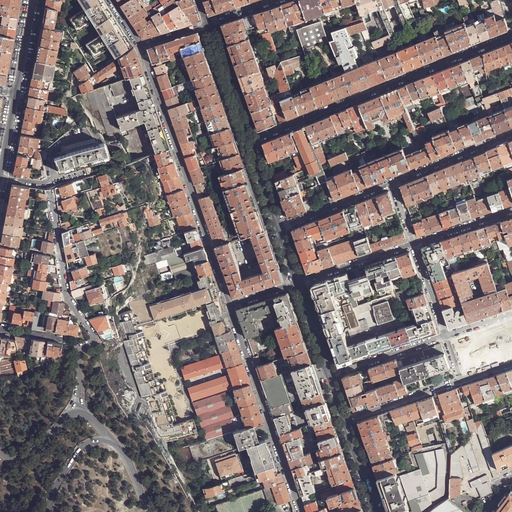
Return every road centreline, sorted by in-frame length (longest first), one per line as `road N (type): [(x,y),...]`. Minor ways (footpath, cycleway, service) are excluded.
road 1 (trunk): [(0,19),(232,274),(404,408),(511,462)]
road 2 (trunk): [(511,462),(404,408),(232,274),(0,19)]
road 3 (residential): [(511,37),(248,142)]
road 4 (residential): [(140,46),(230,306)]
road 5 (residential): [(77,411),(78,351),(93,336),(66,295),(51,194)]
road 6 (residential): [(230,306),(300,511)]
road 7 (residential): [(393,183),(511,135)]
road 8 (tertiary): [(248,142),(208,24)]
road 9 (residential): [(344,420),(461,380)]
road 10 (unclassified): [(414,244),(297,283)]
road 11 (residential): [(279,229),(393,183)]
road 12 (residential): [(445,336),(329,375)]
